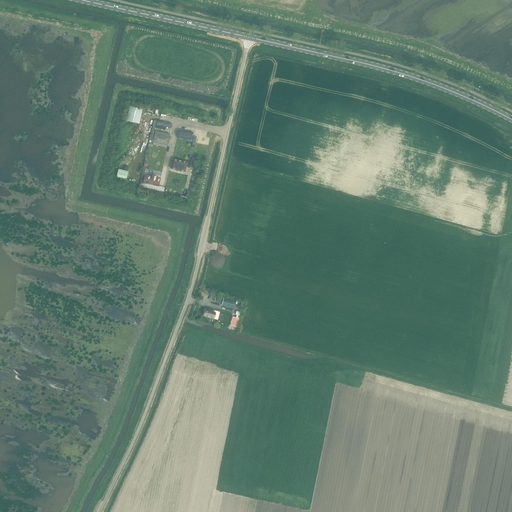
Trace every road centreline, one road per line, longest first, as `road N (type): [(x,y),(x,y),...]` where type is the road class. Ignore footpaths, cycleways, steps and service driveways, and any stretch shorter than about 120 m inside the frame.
road 1 (unclassified): [(100,511),(187,300),(227,131)]
road 2 (primary): [(511,120),(400,73),(248,37)]
road 3 (primary): [(248,37),(81,0)]
road 4 (residential): [(227,131),(176,121),(160,189)]
